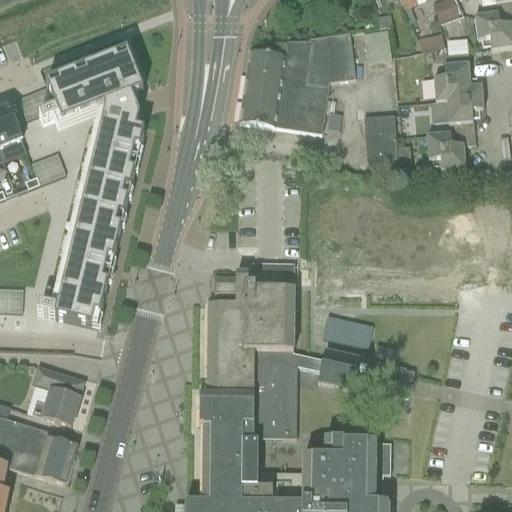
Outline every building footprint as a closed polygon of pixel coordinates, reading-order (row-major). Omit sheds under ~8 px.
[(415,5),(413,0),(399,0),(405,14),(417,9),(415,5)] [(447,3),(439,6),(446,26),(462,20),(455,0),(447,3)] [(511,0),(493,0),(497,20),(474,23),(511,18),(511,0)] [(511,30),(511,18),(474,23),(478,47),(488,45),(490,57),(511,53),(511,43),(510,31),(511,30)] [(365,37),(368,67),(393,65),(391,35),(365,37)] [(442,38),(418,44),(423,56),(444,51),(442,38)] [(249,57),(244,93),(239,129),(274,134),(274,133),(321,140),(326,105),(328,93),(323,93),(323,88),(341,87),(354,85),(349,39),(309,45),(309,47),(286,47),(286,48),(260,48),(259,58),(249,57)] [(55,115),(38,121),(41,131),(58,124),(60,129),(130,102),(142,97),(126,57),(44,89),(46,93),(55,115)] [(433,85),(435,109),(447,108),(447,107),(458,106),(458,95),(469,94),(469,93),(467,72),(469,71),(468,58),(443,60),(445,84),(433,85)] [(480,92),(469,93),(469,94),(458,95),(458,106),(447,107),(447,108),(449,132),(449,140),(449,141),(474,139),(473,128),(473,127),(472,128),(471,117),(482,116),(480,92)] [(37,310),(34,319),(96,334),(144,137),(134,135),(138,121),(132,106),(104,118),(56,315),(37,310)] [(7,109),(0,112),(0,153),(21,145),(7,109)] [(338,135),(341,120),(329,118),(327,133),(338,135)] [(364,124),(366,151),(369,178),(398,176),(393,121),(364,124)] [(475,151),(474,139),(449,141),(449,140),(426,142),(428,166),(440,165),(441,176),(464,175),(462,152),(475,151)] [(293,170),(292,179),(302,180),(303,170),(293,170)] [(36,183),(24,187),(27,195),(38,190),(36,183)] [(386,511),(382,511),(382,489),(372,489),(372,482),(390,482),(390,451),(344,450),(344,447),(324,447),(324,457),(331,457),(331,465),(302,465),(302,480),(254,479),(255,448),(251,448),(251,444),(296,445),(297,373),(321,378),(323,366),(293,360),(293,296),(274,295),(274,282),(253,281),(248,281),(248,280),(236,279),(236,283),(215,283),(214,309),(208,309),(207,400),(199,400),(199,432),(203,432),(202,508),(185,508),(184,511),(386,511)] [(325,356),(323,366),(321,378),(319,388),(367,399),(365,405),(383,409),(385,400),(398,403),(398,401),(407,403),(409,395),(411,396),(413,387),(411,387),(412,379),(403,377),(404,375),(391,373),(394,357),(376,354),(374,366),(355,362),(356,358),(346,356),(345,360),(325,356)] [(38,372),(32,390),(50,396),(46,410),(36,407),(32,420),(71,432),(80,403),(78,403),(84,387),(38,372)] [(0,421),(7,424),(10,412),(0,409),(0,421)] [(0,469),(8,471),(66,490),(78,452),(43,441),(38,440),(40,434),(7,424),(0,421),(0,469)] [(413,448),(413,466),(425,466),(426,448),(413,448)] [(2,495),(7,471),(0,469),(0,511),(5,511),(9,497),(2,495)]
